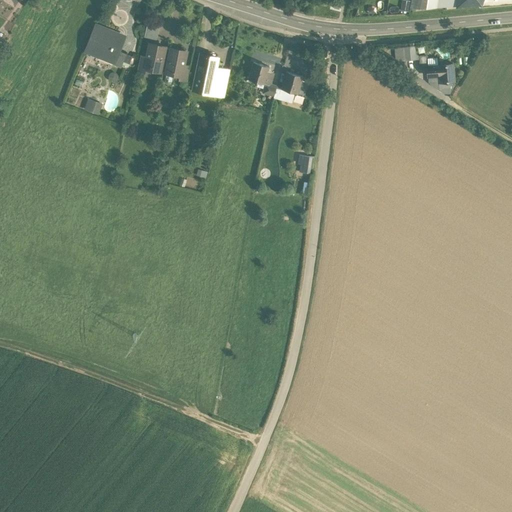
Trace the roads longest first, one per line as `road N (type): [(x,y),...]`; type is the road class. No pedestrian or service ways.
road 1 (unclassified): [(234,511),(301,319),(333,30)]
road 2 (track): [(0,346),(263,443)]
road 3 (secondary): [(511,17),(333,30)]
road 4 (track): [(359,31),(359,42),(456,106)]
